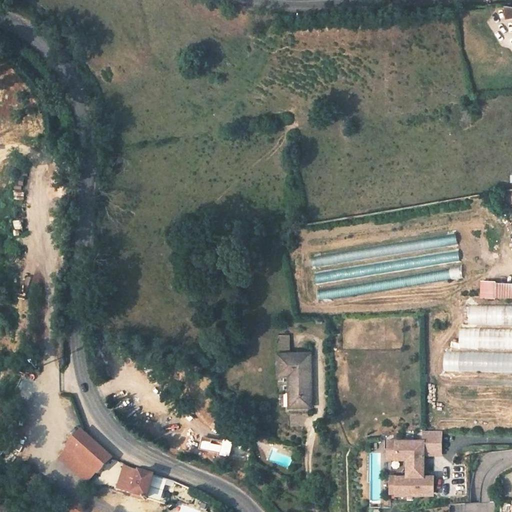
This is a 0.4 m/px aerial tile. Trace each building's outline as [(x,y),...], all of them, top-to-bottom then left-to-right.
[(318,303),(465,280),(463,266),(478,262),(476,247),(458,250),(455,234),(313,258),(318,303)] [(511,279),(494,279),(493,294),(511,294),(511,279)] [(511,305),(463,305),(461,352),(445,352),(445,371),(511,373),(511,305)] [(286,347),(288,341),(281,339),(279,345),(286,347)] [(311,407),(310,354),(278,355),(279,376),(289,376),(290,408),(311,407)] [(81,431),(67,447),(91,469),(98,475),(112,458),(81,431)] [(267,443),(270,435),(259,431),(256,440),(267,443)] [(442,431),(424,431),(424,441),(388,441),(388,461),(409,461),(409,476),(391,476),(390,494),(435,493),(434,476),(425,476),(425,455),(442,455),(442,431)] [(67,447),(59,456),(83,478),(91,469),(67,447)] [(124,492),(148,500),(154,476),(133,469),(129,478),(128,483),(124,492)] [(95,477),(91,484),(105,489),(108,482),(95,477)] [(166,481),(158,480),(155,500),(164,501),(166,481)] [(78,511),(82,506),(71,499),(65,509),(69,511),(78,511)] [(146,505),(159,508),(160,502),(148,500),(146,505)] [(511,511),(511,501),(503,502),(502,511),(511,511)]
